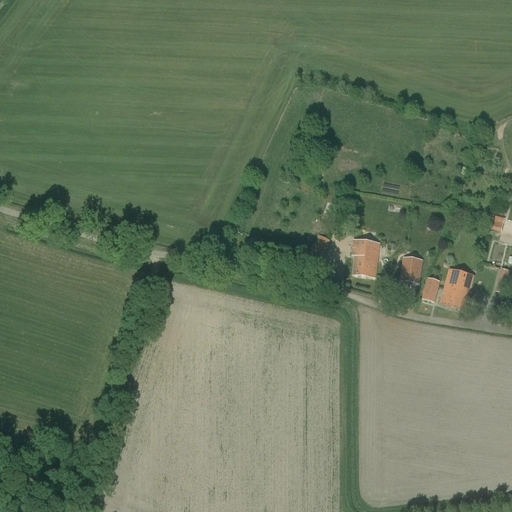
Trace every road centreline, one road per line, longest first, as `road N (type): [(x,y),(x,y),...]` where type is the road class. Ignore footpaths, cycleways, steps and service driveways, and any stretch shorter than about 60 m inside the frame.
road 1 (unclassified): [(511,330),(168,263),(0,210)]
road 2 (track): [(511,491),(357,503),(352,297)]
road 3 (track): [(81,511),(156,259)]
